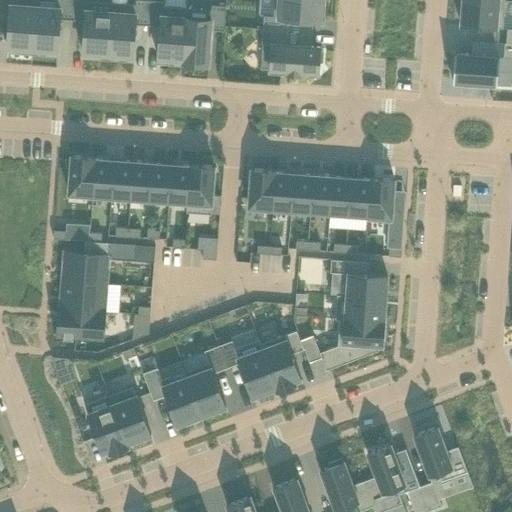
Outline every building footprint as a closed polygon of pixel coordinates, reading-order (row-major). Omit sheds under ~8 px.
[(0,0),(0,14),(10,15),(7,48),(18,49),(17,52),(28,53),(29,50),(32,50),(35,0),(0,0)] [(35,0),(32,50),(57,52),(59,19),(72,20),(73,0),(35,0)] [(73,0),(72,20),(85,21),(83,54),(93,55),(93,57),(104,58),(104,55),(107,56),(111,2),(87,0),(73,0)] [(111,2),(107,56),(132,57),(135,24),(148,25),(149,0),(135,0),(136,4),(111,2)] [(152,0),(149,0),(148,25),(161,26),(158,59),(182,61),(182,62),(183,62),(187,7),(162,6),(163,1),(152,0)] [(263,15),(262,29),(288,31),(289,18),(322,20),(323,0),(274,0),(273,16),(263,15)] [(393,0),(393,21),(419,22),(419,0),(393,0)] [(500,0),(458,0),(458,13),(461,14),(461,15),(461,25),(502,28),(505,0),(500,0)] [(187,7),(183,62),(193,63),(193,66),(204,67),(205,64),(208,64),(210,30),(224,31),(226,5),(211,4),(211,9),(187,7)] [(262,43),(260,68),(284,70),(283,73),(304,74),(304,72),(318,73),(319,61),(322,61),(323,50),(320,50),(320,47),(287,44),(288,31),(262,29),(261,43),(262,43)] [(504,42),(503,57),(511,57),(511,42),(506,42),(504,42)] [(453,73),(453,82),(497,85),(499,56),(455,53),(454,62),(454,63),(454,64),(454,71),(453,71),(453,72),(453,73)] [(412,85),(412,73),(388,72),(387,84),(412,85)] [(305,134),(306,108),(268,107),(267,132),(305,134)] [(71,155),(69,193),(93,195),(96,158),(96,157),(71,155)] [(96,158),(93,195),(112,197),(114,160),(112,159),(96,158)] [(114,160),(112,197),(131,198),(133,161),(132,161),(114,160)] [(133,161),(131,198),(149,199),(152,162),(153,162),(153,161),(132,160),(132,161),(133,161)] [(152,162),(149,199),(168,201),(171,164),(153,162),(152,162)] [(171,164),(168,201),(187,202),(189,165),(181,165),(171,164)] [(187,202),(186,212),(211,214),(212,195),(214,166),(190,164),(189,165),(187,202)] [(251,169),(248,207),(273,209),(276,172),(276,170),(251,168),(251,169)] [(276,172),(273,209),(292,210),(294,173),(277,172),(276,172)] [(294,173),(292,210),(310,211),(313,174),(312,174),(294,173)] [(313,174),(310,211),(329,213),(332,176),(333,176),(333,175),(312,173),(312,174),(313,174)] [(332,176),(329,213),(348,214),(351,177),(336,176),(333,176),(332,176)] [(351,177),(348,214),(367,216),(369,178),(351,177)] [(367,216),(366,220),(388,222),(391,222),(393,191),(394,179),(369,177),(369,178),(367,216)] [(212,195),(211,214),(219,214),(221,195),(212,195)] [(116,227),(115,236),(127,236),(128,228),(116,227)] [(128,228),(127,236),(140,237),(140,229),(128,228)] [(147,229),(146,237),(158,238),(159,230),(147,229)] [(54,230),(53,238),(65,239),(66,231),(54,230)] [(89,232),(89,240),(101,240),(102,233),(89,232)] [(173,239),(172,247),(184,248),(185,240),(173,239)] [(64,251),(62,279),(106,282),(108,260),(109,242),(108,242),(85,241),(84,252),(68,251),(64,251)] [(296,241),(295,249),(308,250),(308,241),(296,241)] [(308,241),(308,250),(320,250),(320,242),(311,242),(308,241)] [(334,243),(333,252),(345,252),(346,244),(334,243)] [(135,244),(134,260),(154,262),(155,246),(135,244)] [(346,244),(345,252),(357,253),(358,245),(346,244)] [(257,245),(257,253),(269,254),(269,246),(257,245)] [(269,246),(269,254),(281,255),(281,247),(269,246)] [(389,247),(388,255),(401,256),(401,248),(389,247)] [(203,249),(202,258),(216,259),(217,250),(203,249)] [(331,259),(330,272),(343,273),(343,272),(344,260),(331,259)] [(348,272),(346,295),(386,297),(387,275),(348,272)] [(62,279),(60,307),(104,310),(106,282),(62,279)] [(337,294),(335,319),(339,319),(384,322),(386,297),(346,295),(337,294)] [(138,305),(138,314),(150,315),(151,307),(138,305)] [(59,307),(56,337),(103,340),(103,339),(105,310),(104,310),(60,307),(59,307)] [(295,307),(294,315),(306,315),(307,307),(295,307)] [(138,314),(136,337),(148,333),(150,315),(138,314)] [(337,345),(319,352),(321,358),(326,370),(378,350),(378,345),(382,345),(384,322),(339,319),(339,321),(337,345)] [(261,343),(259,344),(275,388),(276,391),(296,384),(295,381),(301,378),(291,353),(303,349),(300,340),(296,330),(262,343),(261,343)] [(313,335),(300,340),(303,349),(308,362),(321,358),(319,352),(313,335)] [(232,340),(218,345),(226,368),(239,363),(252,396),(275,388),(259,344),(261,343),(259,338),(235,347),(232,340)] [(202,365),(184,371),(186,376),(200,416),(226,406),(213,373),(226,368),(218,345),(204,350),(209,362),(202,365)] [(133,347),(122,351),(125,359),(136,354),(134,349),(133,347)] [(69,358),(51,356),(57,371),(72,367),(69,358)] [(157,367),(143,372),(143,373),(153,400),(166,395),(175,418),(177,424),(185,421),(186,424),(199,419),(198,416),(200,416),(186,376),(182,377),(172,381),(170,376),(162,379),(157,367)] [(130,386),(108,394),(126,443),(127,443),(139,439),(150,434),(133,386),(130,386)] [(99,398),(84,404),(102,452),(108,450),(109,453),(128,446),(127,443),(126,443),(108,394),(99,398)] [(438,426),(414,435),(427,469),(428,474),(435,472),(438,471),(441,480),(467,470),(458,445),(446,449),(438,426)] [(375,476),(363,480),(372,505),(374,511),(377,511),(402,503),(396,486),(402,484),(405,483),(391,443),(367,452),(375,476)] [(329,466),(320,469),(334,508),(335,509),(357,501),(360,510),(372,505),(363,480),(353,484),(344,461),(341,461),(340,459),(328,463),(329,466)] [(282,510),(277,511),(309,511),(297,478),(273,487),(282,510)] [(432,481),(419,486),(429,510),(442,505),(432,481)] [(419,486),(407,490),(414,511),(424,511),(429,510),(419,486)] [(256,511),(250,495),(226,504),(228,511),(256,511)]
